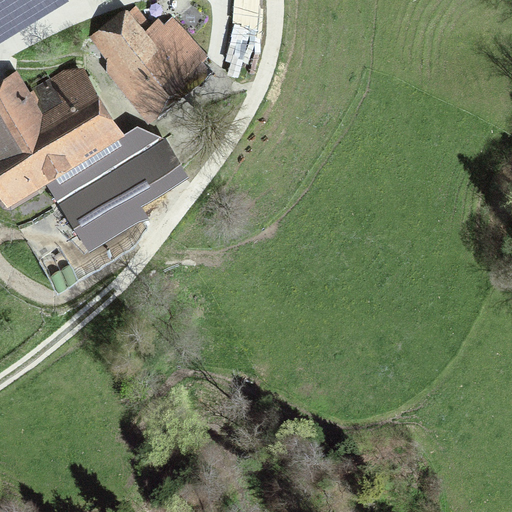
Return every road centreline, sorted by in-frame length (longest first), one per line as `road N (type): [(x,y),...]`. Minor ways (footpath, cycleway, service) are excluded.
road 1 (track): [(275,0),(258,91),(156,242),(85,316),(0,381)]
road 2 (track): [(0,54),(132,0)]
